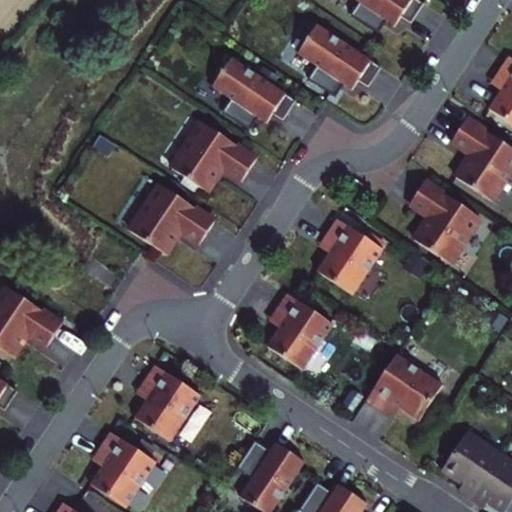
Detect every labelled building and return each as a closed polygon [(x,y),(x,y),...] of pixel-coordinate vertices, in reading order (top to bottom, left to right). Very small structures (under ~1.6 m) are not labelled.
[(415,0),(354,0),(361,4),(352,17),(380,35),(388,22),(396,28),(403,18),(412,25),(425,6),(415,0)] [(318,27),(300,55),(318,68),(310,80),(337,99),(345,86),(354,91),(360,82),(369,88),(382,70),(318,27)] [(511,60),(510,59),(496,80),(506,87),(501,94),(490,111),(511,125),(511,60)] [(233,60),(214,89),(233,101),(224,113),(252,131),(260,119),(268,125),(275,115),(284,121),(297,103),(233,60)] [(496,80),(491,87),(501,94),(506,87),(496,80)] [(491,132),(470,119),(468,121),(489,135),(491,132)] [(492,204),(511,174),(511,151),(489,135),(468,121),(453,144),(472,157),(456,180),(492,204)] [(202,124),(172,170),(208,194),(223,171),(242,184),(258,161),(237,147),(202,124)] [(237,147),(258,161),(259,158),(239,144),(237,147)] [(472,157),(453,144),(451,147),(467,158),(453,178),(456,180),(472,157)] [(223,171),(208,194),(211,196),(224,176),(240,187),(242,184),(223,171)] [(449,195),(428,181),(426,184),(447,198),(449,195)] [(450,267),(481,220),(447,198),(426,184),(411,207),(430,219),(414,242),(450,267)] [(161,187),(130,232),(166,256),(181,233),(200,246),(216,223),(195,209),(161,187)] [(195,209),(216,223),(218,221),(197,207),(195,209)] [(430,219),(411,207),(409,209),(425,221),(412,241),(414,242),(430,219)] [(362,237),(338,221),(324,242),(334,249),(330,256),(318,273),(353,297),(383,252),(381,250),(362,237)] [(181,233),(166,256),(169,259),(182,238),(198,249),(200,246),(181,233)] [(362,237),(381,250),(384,247),(364,233),(362,237)] [(324,242),(319,249),(330,256),(334,249),(324,242)] [(434,268),(414,255),(405,268),(425,281),(434,268)] [(8,289),(0,300),(0,350),(13,359),(28,336),(47,348),(63,326),(8,289)] [(333,326),(288,296),(274,317),(284,324),(280,330),(268,348),(303,372),(333,326)] [(274,317),(269,324),(280,330),(284,324),(274,317)] [(400,322),(389,339),(399,345),(410,329),(400,322)] [(397,358),(366,403),(387,417),(394,407),(401,411),(418,423),(442,388),(397,358)] [(135,420),(170,444),(201,398),(155,367),(141,387),(151,394),(147,401),(135,420)] [(0,374),(0,401),(8,407),(21,388),(0,374)] [(147,401),(151,394),(141,387),(137,394),(147,401)] [(353,393),(341,409),(352,416),(363,399),(353,393)] [(387,417),(394,422),(401,411),(394,407),(387,417)] [(116,437),(150,460),(156,450),(123,427),(116,437)] [(90,486),(126,510),(156,464),(150,460),(116,437),(110,433),(96,454),(107,461),(102,467),(90,486)] [(464,485),(459,494),(471,501),(501,457),(467,434),(443,471),(464,485)] [(271,453),(255,443),(237,470),(252,480),(271,453)] [(305,465),(276,445),(271,453),(252,480),(240,499),(259,511),(273,511),(278,505),(305,465)] [(102,467),(107,461),(96,454),(92,461),(102,467)] [(506,511),(511,504),(511,464),(501,457),(471,501),(484,510),(489,502),(504,511),(506,511)] [(299,511),(321,511),(333,495),(318,485),(300,511),(299,511)] [(364,511),(368,506),(339,487),(333,495),(321,511),(364,511)]
